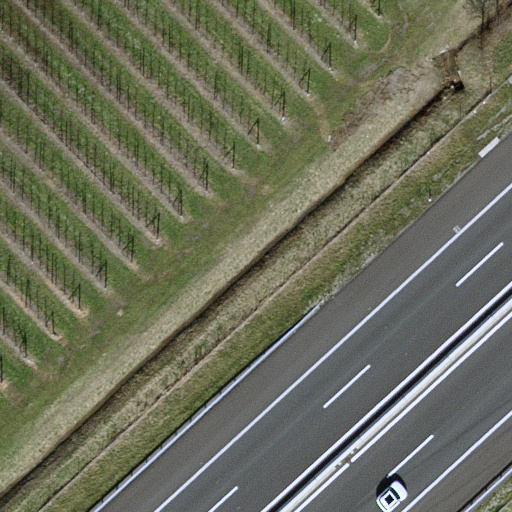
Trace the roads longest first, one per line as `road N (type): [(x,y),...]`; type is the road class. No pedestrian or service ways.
road 1 (motorway): [(511,232),(208,511)]
road 2 (motorway): [(349,511),(511,362)]
